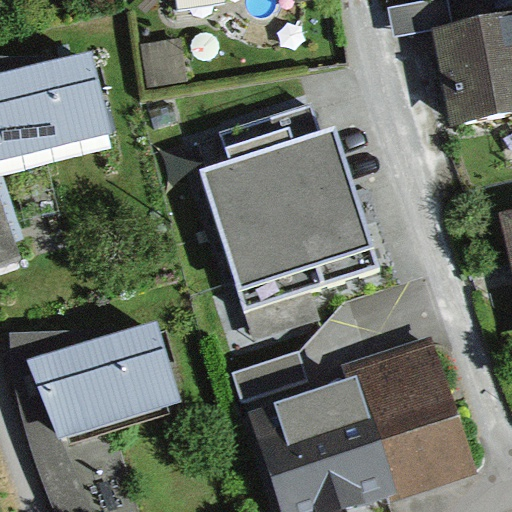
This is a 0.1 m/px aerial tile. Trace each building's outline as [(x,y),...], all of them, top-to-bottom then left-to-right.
[(511,21),(435,30),(445,117),(511,109),(511,21)] [(40,67),(0,65),(0,267),(17,262),(0,207),(0,163),(109,133),(87,54),(40,67)] [(189,160),(240,314),(379,267),(327,113),(189,160)] [(511,219),(500,223),(511,267),(511,219)] [(26,340),(0,347),(0,352),(14,408),(44,489),(54,511),(84,511),(56,442),(177,409),(155,330),(108,343),(33,366),(26,340)] [(431,352),(239,424),(272,511),(361,511),(475,470),(431,352)]
